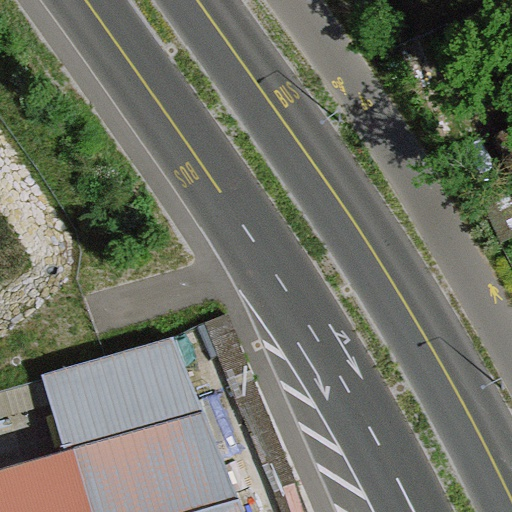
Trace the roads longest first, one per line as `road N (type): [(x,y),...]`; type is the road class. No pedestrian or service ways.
road 1 (tertiary): [(84,0),(223,190),(343,374),(405,511)]
road 2 (tertiary): [(511,495),(408,306),(198,0)]
